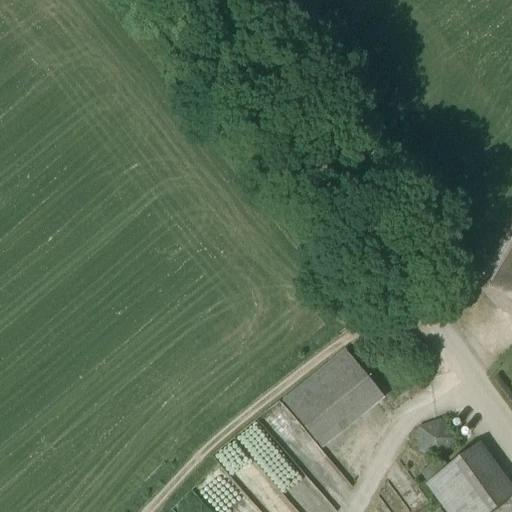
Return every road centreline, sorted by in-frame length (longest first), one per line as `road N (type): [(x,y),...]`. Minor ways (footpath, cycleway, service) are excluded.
road 1 (unclassified): [(511,424),(190,0)]
road 2 (track): [(146,511),(210,443),(327,353),(422,307)]
